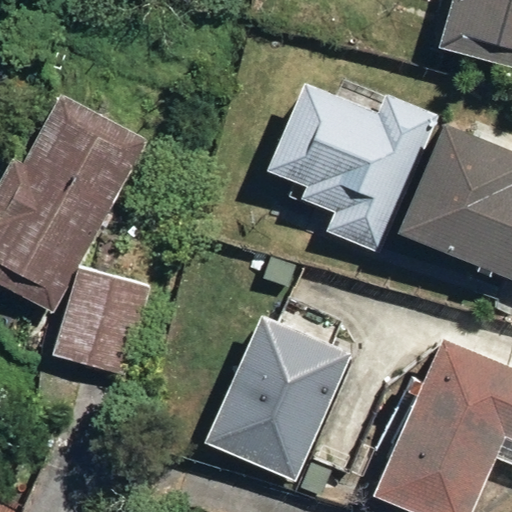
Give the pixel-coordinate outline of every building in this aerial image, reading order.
[(511,0),(462,0),(453,34),(511,50),(511,0)] [(392,240),(393,239),(453,104),(400,79),(390,100),(320,66),(279,154),(351,188),(339,216),(392,240)] [(0,266),(59,301),(158,130),(77,82),(35,154),(25,148),(0,190),(0,205),(6,208),(0,218),(0,266)] [(511,130),(456,105),(408,212),(511,260),(511,130)] [(155,278),(87,259),(62,343),(131,363),(155,278)] [(204,443),(294,483),(351,357),(261,317),(204,443)] [(511,349),(460,327),(391,486),(450,511),(479,511),(511,432),(511,349)]
